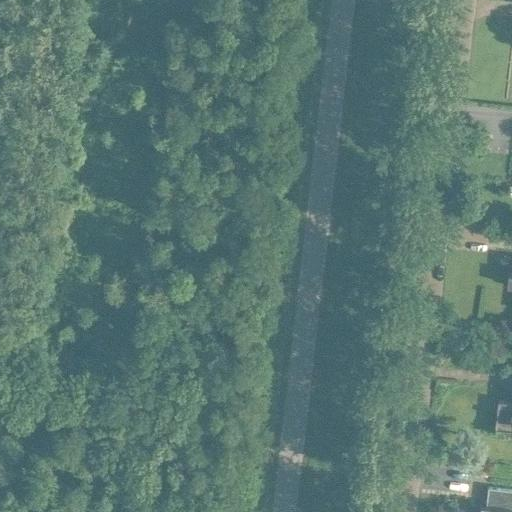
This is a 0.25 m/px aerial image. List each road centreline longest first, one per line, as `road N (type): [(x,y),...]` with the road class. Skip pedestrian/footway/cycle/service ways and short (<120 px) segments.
road 1 (unclassified): [(289,511),(347,0)]
road 2 (residential): [(411,511),(468,0)]
